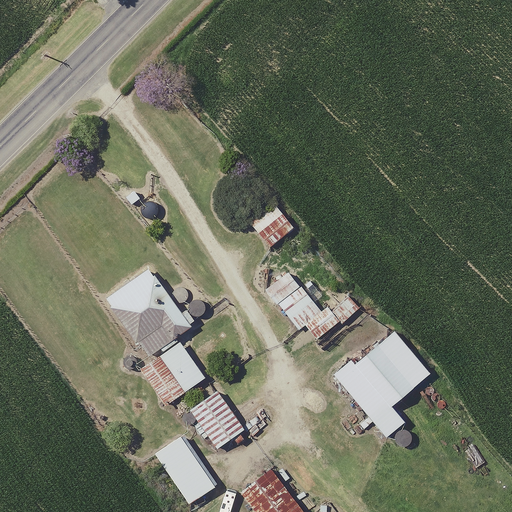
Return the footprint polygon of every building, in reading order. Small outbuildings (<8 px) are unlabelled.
[(290,226),(268,198),(244,217),(266,245),(290,226)] [(158,350),(149,357),(143,360),(136,365),(161,402),(202,375),(174,333),(188,324),(148,265),(103,296),(133,340),(136,338),(146,352),(155,346),(158,350)] [(321,312),(286,270),(264,289),(296,328),(302,323),(314,337),(336,319),(338,321),(356,306),(344,292),(321,312)] [(425,371),(389,326),(332,373),(382,435),(402,419),(388,401),(425,371)] [(240,426),(213,387),(186,406),(213,445),(240,426)] [(212,483),(178,432),(151,450),(185,501),(212,483)] [(302,511),(272,471),(241,494),(254,511),(302,511)]
